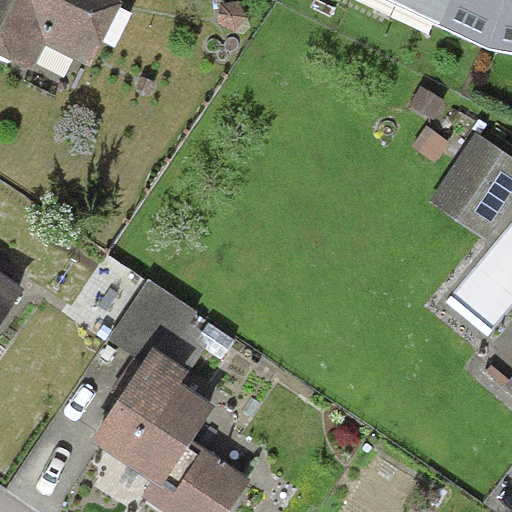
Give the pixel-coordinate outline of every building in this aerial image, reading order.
[(90,65),(123,0),(0,0),(0,53),(32,70),(45,43),(90,65)] [(511,0),(385,0),(489,47),(511,51),(511,0)] [(446,100),(422,85),(410,104),(434,119),(446,100)] [(449,142),(427,125),(412,146),(435,162),(449,142)] [(429,200),(487,238),(511,201),(511,156),(475,132),(429,200)] [(0,326),(26,288),(0,270),(0,326)] [(198,312),(148,279),(108,338),(144,362),(154,346),(168,356),(198,312)] [(144,362),(91,440),(151,479),(139,497),(160,511),(230,511),(252,479),(193,440),(216,406),(180,383),(189,370),(168,356),(154,346),(144,362)]
